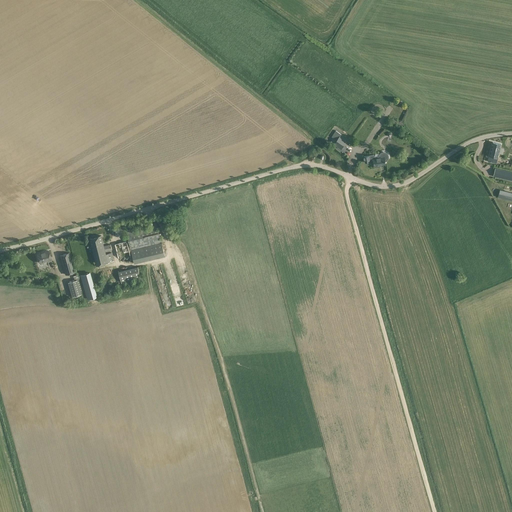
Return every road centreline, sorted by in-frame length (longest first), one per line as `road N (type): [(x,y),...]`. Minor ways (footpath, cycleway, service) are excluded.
road 1 (unclassified): [(0,250),(306,166),(373,184),(403,183),(472,142),(511,133)]
road 2 (unknown): [(349,176),(435,511)]
road 3 (track): [(263,511),(186,250),(152,209)]
